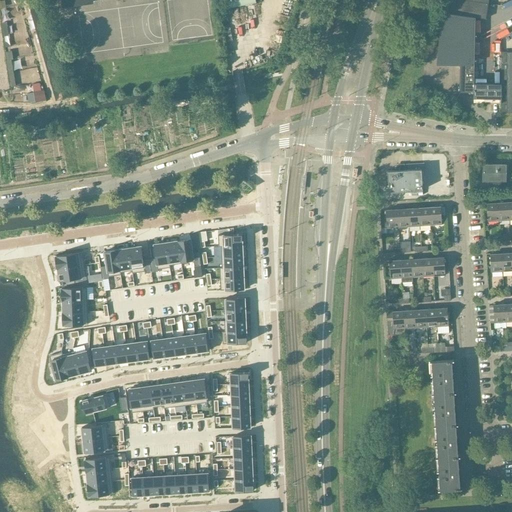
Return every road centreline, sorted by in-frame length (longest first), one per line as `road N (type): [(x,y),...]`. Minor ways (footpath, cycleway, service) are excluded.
road 1 (residential): [(32,241),(48,301),(33,384),(44,398),(273,356)]
road 2 (residential): [(32,241),(266,208),(273,356)]
road 3 (residential): [(511,432),(481,433),(475,425),(458,142)]
road 4 (residential): [(264,138),(137,179),(0,202)]
road 5 (secondary): [(324,511),(326,267)]
road 6 (residential): [(279,503),(110,511)]
road 7 (residential): [(273,356),(279,503)]
road 8 (secondary): [(326,267),(351,138)]
road 9 (secondary): [(330,140),(326,267)]
road 10 (secondary): [(373,0),(333,119)]
road 11 (secondary): [(355,121),(380,0)]
